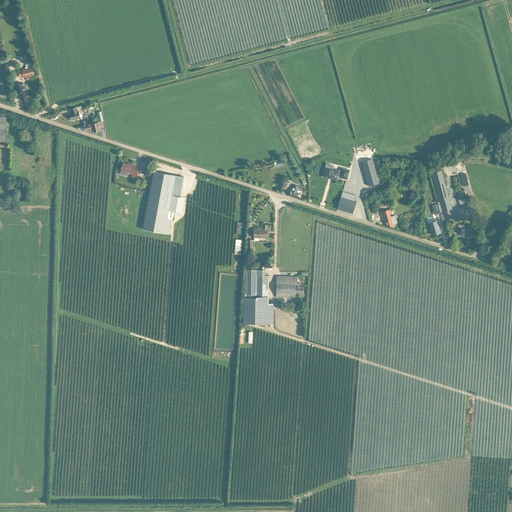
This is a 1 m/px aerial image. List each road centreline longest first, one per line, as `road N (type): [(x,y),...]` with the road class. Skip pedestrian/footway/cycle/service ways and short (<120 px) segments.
road 1 (unclassified): [(472,255),(0,104)]
road 2 (track): [(511,409),(274,332)]
